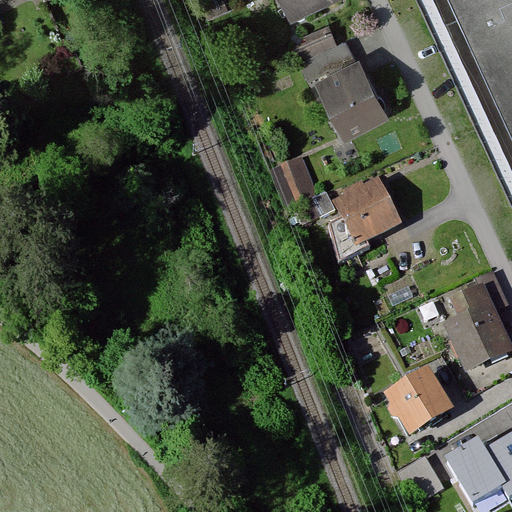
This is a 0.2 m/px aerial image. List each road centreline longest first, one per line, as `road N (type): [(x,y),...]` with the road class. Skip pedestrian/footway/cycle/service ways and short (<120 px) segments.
road 1 (residential): [(511,288),(375,0)]
road 2 (residential): [(198,511),(99,401),(0,319)]
